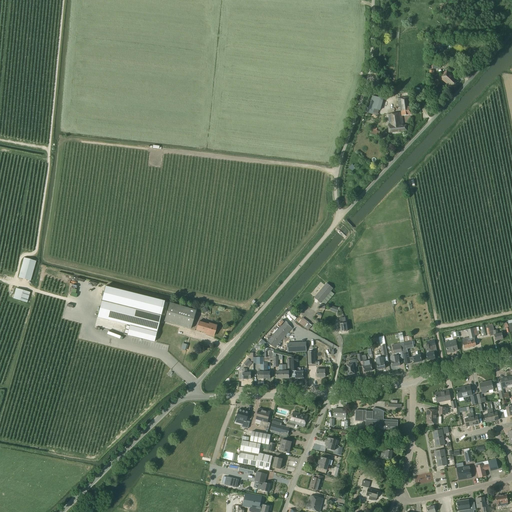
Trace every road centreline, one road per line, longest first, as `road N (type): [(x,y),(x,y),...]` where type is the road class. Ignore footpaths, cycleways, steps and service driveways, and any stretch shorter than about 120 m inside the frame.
road 1 (unclassified): [(340,217),(511,34)]
road 2 (unclassified): [(189,392),(340,217)]
road 3 (unclassified): [(340,217),(336,178),(369,72),(372,0)]
road 4 (tertiary): [(61,511),(189,392)]
road 5 (tertiary): [(189,392),(330,392)]
road 6 (residential): [(283,511),(330,392)]
